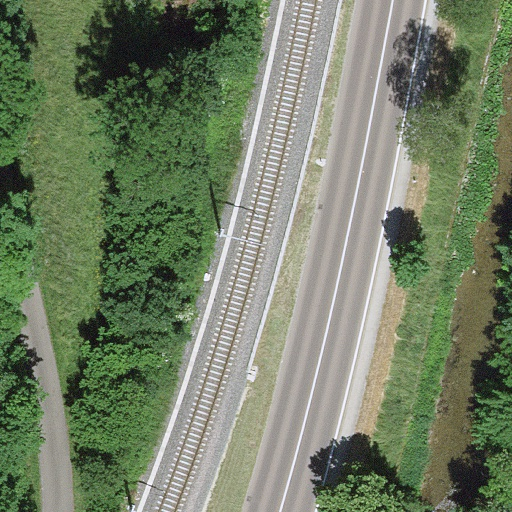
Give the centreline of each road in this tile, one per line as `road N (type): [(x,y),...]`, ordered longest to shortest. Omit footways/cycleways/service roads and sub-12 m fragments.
road 1 (secondary): [(393,0),(309,426),(282,511)]
road 2 (track): [(0,183),(54,448),(55,511)]
